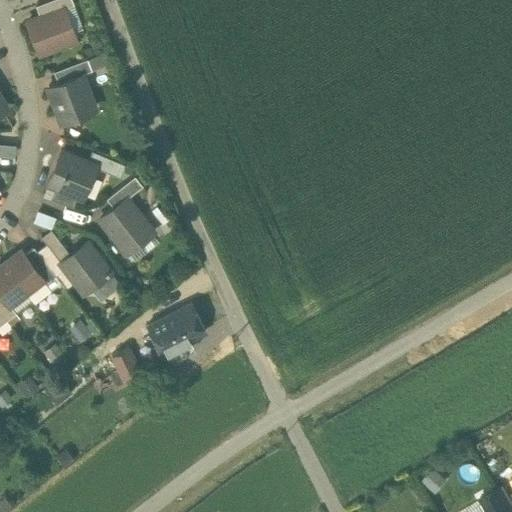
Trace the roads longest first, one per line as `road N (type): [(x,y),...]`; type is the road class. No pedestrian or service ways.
road 1 (residential): [(108,0),(188,211),(335,511)]
road 2 (residential): [(0,10),(24,63),(30,132),(25,172),(0,226)]
